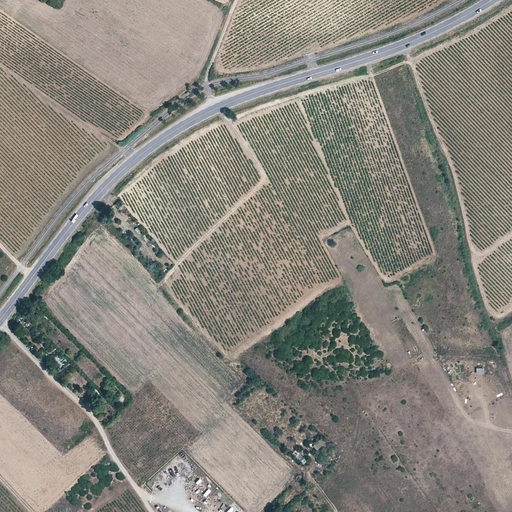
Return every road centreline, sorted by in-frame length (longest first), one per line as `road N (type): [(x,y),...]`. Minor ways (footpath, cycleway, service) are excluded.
road 1 (secondary): [(0,319),(95,197),(180,127),(409,42),(493,0)]
road 2 (track): [(0,319),(94,416),(152,511)]
